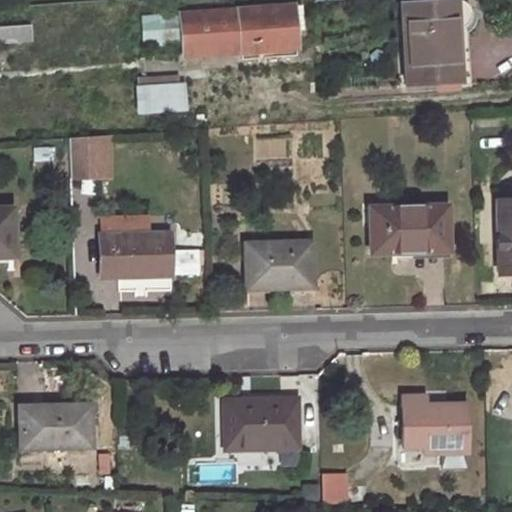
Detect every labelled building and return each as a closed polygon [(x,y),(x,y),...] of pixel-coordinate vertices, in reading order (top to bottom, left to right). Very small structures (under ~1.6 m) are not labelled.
[(455,0),(454,0),(399,4),(403,85),(454,82),(451,30),(455,30),(457,30),(460,29),(462,28),(465,26),(467,22),(469,15),(468,10),(466,6),(463,3),(459,1),(455,0)] [(294,47),(291,7),(179,15),(181,42),(182,56),(294,47)] [(179,15),(141,18),(143,45),(181,42),(179,15)] [(0,41),(29,39),(28,27),(0,29),(0,41)] [(455,30),(451,30),(454,82),(465,81),(462,28),(460,29),(457,30),(455,30)] [(186,111),(184,82),(134,85),(135,113),(186,111)] [(70,180),(112,177),(110,134),(67,136),(70,180)] [(511,199),(495,200),(497,274),(511,273),(511,199)] [(445,244),(444,206),(368,208),(369,253),(411,252),(410,245),(445,244)] [(0,257),(12,257),(10,209),(0,209),(0,257)] [(169,274),(168,234),(98,236),(99,276),(169,274)] [(310,286),(309,244),(245,245),(246,287),(310,286)] [(464,451),(463,405),(423,406),(423,397),(401,398),(403,447),(422,447),(422,453),(464,451)] [(295,447),(293,400),(223,402),(224,441),(241,441),(241,448),(295,447)] [(89,447),(88,404),(44,405),(44,414),(17,415),(18,449),(89,447)] [(44,405),(17,406),(17,415),(44,414),(44,405)] [(346,500),(346,473),(320,472),(320,499),(346,500)]
